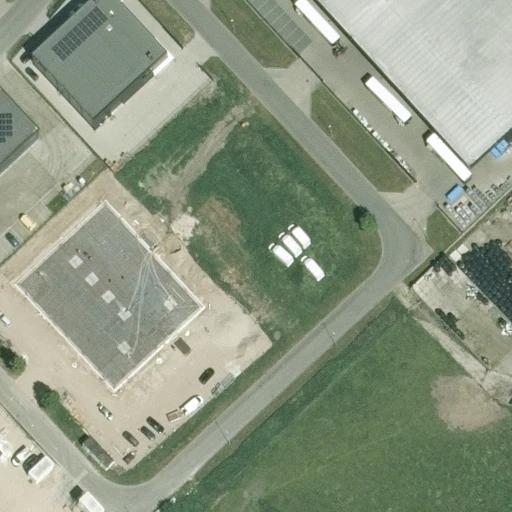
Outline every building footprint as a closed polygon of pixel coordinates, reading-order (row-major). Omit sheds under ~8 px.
[(110,0),(102,0),(32,65),(94,132),(168,63),(110,0)] [(511,0),(372,0),(507,148),(511,143),(511,0)] [(0,175),(37,141),(0,101),(0,175)] [(328,138),(341,152),(347,146),(334,132),(328,138)] [(511,202),(510,200),(488,221),(511,246),(511,202)] [(104,201),(14,285),(47,320),(137,236),(104,201)] [(497,289),(511,274),(511,264),(480,229),(459,247),(497,289)] [(137,236),(47,320),(114,391),(203,307),(137,236)] [(468,279),(446,257),(424,278),(463,319),(478,305),(487,315),(499,304),(471,276),(468,279)]
